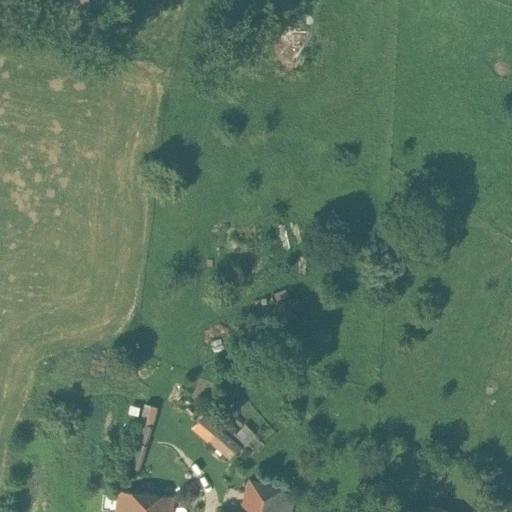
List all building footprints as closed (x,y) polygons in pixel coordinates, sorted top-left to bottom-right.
[(203,413),(192,425),(230,458),(241,446),(232,439),(223,431),(203,413)] [(232,439),(241,446),(253,432),(244,425),(232,439)] [(284,488),(250,479),(241,511),(277,511),(283,491),(284,488)] [(170,511),(172,496),(119,490),(116,511),(170,511)] [(288,511),(293,494),(283,491),(277,511),(288,511)] [(511,511),(511,499),(508,498),(506,503),(502,511),(511,511)] [(431,506),(428,511),(413,511),(408,510),(407,511),(453,511),(430,503),(429,505),(431,506)]
